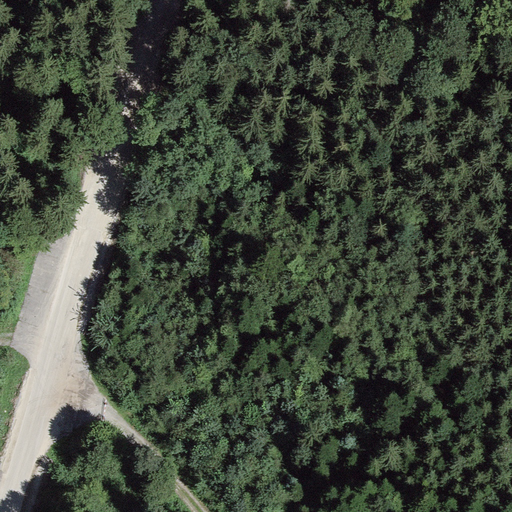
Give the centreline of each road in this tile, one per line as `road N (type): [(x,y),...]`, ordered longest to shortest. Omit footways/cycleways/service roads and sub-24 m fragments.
road 1 (tertiary): [(164,0),(5,511)]
road 2 (track): [(46,381),(125,430),(199,511)]
